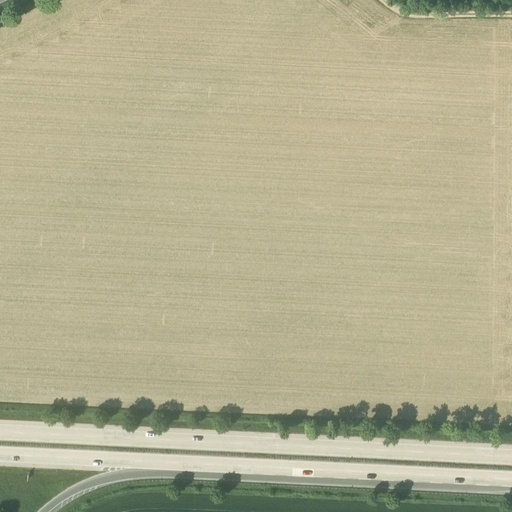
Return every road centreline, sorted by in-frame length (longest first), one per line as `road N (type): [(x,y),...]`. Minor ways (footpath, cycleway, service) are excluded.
road 1 (motorway): [(511,457),(0,433)]
road 2 (motorway): [(0,455),(317,469)]
road 3 (motorway): [(45,511),(80,487),(140,473),(253,477),(317,469)]
road 4 (motorway): [(317,469),(511,480)]
road 5 (track): [(384,0),(404,13),(511,16)]
